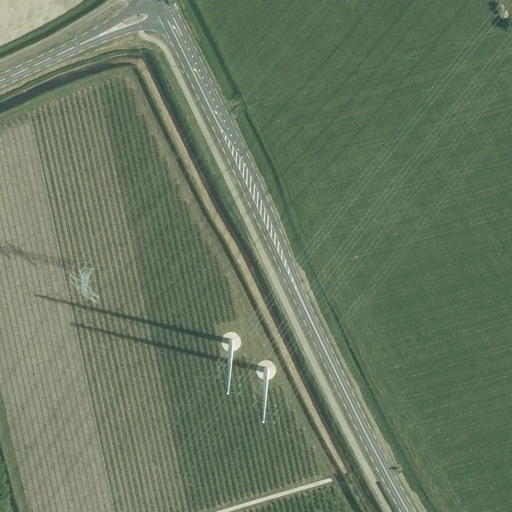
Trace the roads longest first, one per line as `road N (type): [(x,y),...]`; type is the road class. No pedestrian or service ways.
road 1 (secondary): [(409,511),(162,7)]
road 2 (secondary): [(0,81),(162,7)]
